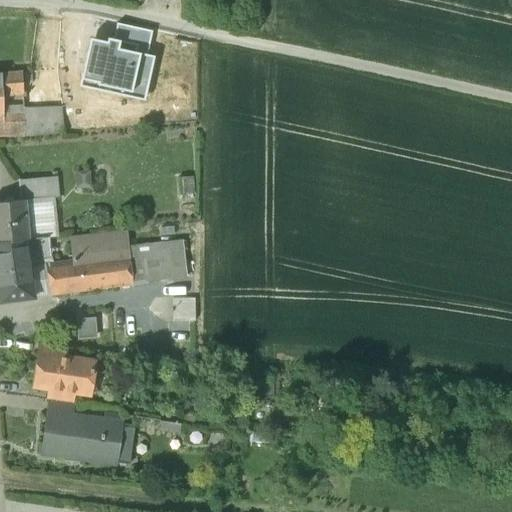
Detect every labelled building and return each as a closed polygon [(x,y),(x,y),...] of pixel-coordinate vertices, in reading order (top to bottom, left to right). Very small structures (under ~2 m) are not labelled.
[(151,31),(116,23),(113,38),(119,40),(117,48),(146,54),(151,31)] [(89,38),(78,85),(143,100),(153,56),(146,54),(117,48),(119,40),(113,38),(106,37),(105,41),(89,38)] [(22,72),(0,73),(0,76),(1,93),(23,92),(22,86),(22,72)] [(34,72),(22,72),(22,86),(34,86),(34,72)] [(3,115),(23,114),(23,109),(23,105),(2,105),(3,115)] [(23,109),(23,114),(24,136),(63,132),(61,107),(23,109)] [(0,135),(24,136),(23,114),(3,115),(0,114),(0,135)] [(15,180),(17,201),(25,200),(52,197),(61,196),(59,176),(15,180)] [(25,200),(28,239),(51,237),(56,236),(52,197),(25,200)] [(17,201),(0,202),(0,241),(28,239),(25,200),(17,201)] [(72,235),(75,261),(128,254),(126,229),(72,235)] [(0,241),(0,270),(45,264),(55,263),(51,237),(28,239),(0,241)] [(176,249),(128,254),(132,285),(180,280),(176,249)] [(45,264),(49,295),(132,285),(128,254),(75,261),(55,263),(45,264)] [(45,264),(0,270),(0,301),(49,295),(45,264)] [(197,301),(172,301),(171,323),(197,323),(197,301)] [(110,330),(90,330),(91,346),(110,346),(110,330)] [(65,345),(40,342),(38,356),(63,360),(65,345)] [(63,360),(38,356),(34,387),(49,389),(72,392),(76,392),(82,393),(84,380),(90,380),(93,364),(63,360)] [(72,392),(49,389),(48,398),(71,401),(72,392)] [(48,398),(46,415),(48,416),(71,419),(71,417),(73,402),(71,401),(48,398)] [(71,419),(48,416),(43,453),(116,464),(116,457),(121,424),(71,417),(71,419)]
